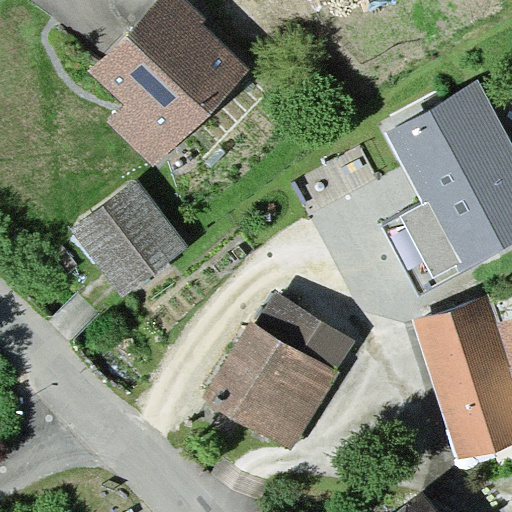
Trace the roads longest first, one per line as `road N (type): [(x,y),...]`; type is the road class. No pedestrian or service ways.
road 1 (residential): [(0,315),(100,421)]
road 2 (residential): [(100,421),(167,473),(199,511)]
